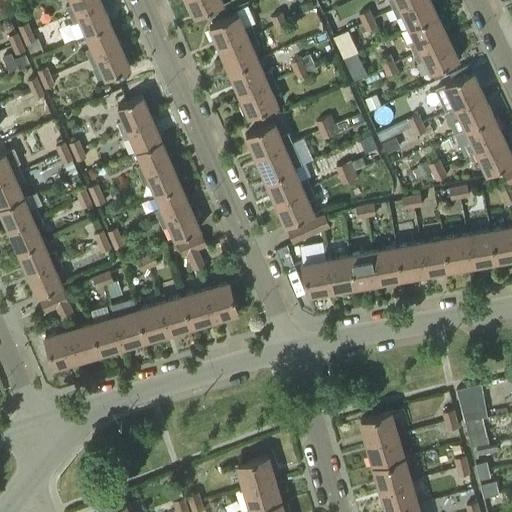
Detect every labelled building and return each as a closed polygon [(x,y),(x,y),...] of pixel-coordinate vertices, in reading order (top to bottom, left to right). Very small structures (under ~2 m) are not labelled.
[(99,0),(72,0),(73,1),(66,4),(70,13),(99,0)] [(80,19),(86,32),(110,22),(100,0),(99,0),(70,13),(74,22),(80,19)] [(188,0),(195,15),(223,3),(221,0),(188,0)] [(310,0),(309,0),(300,4),(303,11),(314,6),(310,0)] [(437,13),(430,0),(407,0),(399,4),(398,3),(392,7),(396,17),(403,14),(409,26),(437,13)] [(285,20),(284,19),(295,14),(291,7),(281,11),(271,15),(274,24),(285,20)] [(362,21),(372,16),(368,8),(359,12),(362,21)] [(220,47),(255,32),(250,22),(244,25),(238,12),(209,24),(220,47)] [(413,52),(447,36),(437,13),(409,26),(415,39),(408,42),(413,52)] [(372,16),(362,21),(366,29),(376,25),(372,16)] [(288,28),(285,20),(274,24),(278,32),(288,28)] [(18,25),(22,34),(31,30),(27,21),(18,25)] [(110,22),(86,32),(92,45),(85,48),(89,57),(120,44),(110,22)] [(22,34),(26,43),(34,39),(31,30),(22,34)] [(8,35),(12,44),(20,40),(16,31),(8,35)] [(220,47),(229,70),(258,58),(252,45),(259,42),(255,32),(220,47)] [(447,36),(413,52),(417,61),(424,58),(430,72),(458,58),(447,36)] [(24,49),(20,40),(12,44),(16,53),(24,49)] [(120,44),(89,57),(93,66),(99,63),(105,77),(129,66),(120,44)] [(345,57),(350,68),(363,62),(358,51),(345,57)] [(29,62),(25,53),(13,58),(11,52),(2,56),(8,71),(17,67),(16,64),(21,62),(22,65),(29,62)] [(304,65),(313,61),(309,53),(301,56),(304,65)] [(380,57),(383,66),(393,61),(389,53),(380,57)] [(294,69),(304,65),(301,56),(291,60),(294,69)] [(229,70),(239,93),(274,77),(270,68),(263,71),(258,58),(229,70)] [(304,65),(308,73),(317,70),(313,61),(304,65)] [(397,70),(393,61),(383,66),(387,74),(397,70)] [(38,68),(41,78),(50,74),(46,65),(38,68)] [(308,73),(304,65),(294,69),(298,78),(308,73)] [(448,109),(483,93),(472,70),(444,83),(451,96),(444,99),(448,109)] [(50,74),(41,78),(45,87),(54,83),(50,74)] [(31,88),(39,84),(35,75),(27,79),(31,88)] [(274,77),(239,93),(249,116),(277,104),(271,90),(278,87),(274,77)] [(43,93),(39,84),(31,88),(35,97),(43,93)] [(366,98),(370,108),(381,104),(377,93),(366,98)] [(466,128),(493,115),(483,93),(448,109),(444,111),(454,133),(466,128)] [(120,130),(151,116),(141,94),(117,104),(123,118),(117,121),(120,130)] [(316,119),(320,128),(329,124),(335,122),(339,120),(335,112),(331,114),(331,113),(316,119)] [(408,117),(411,126),(421,121),(417,113),(408,117)] [(476,150),(504,137),(493,115),(466,128),(472,141),(465,144),(470,154),(477,151),(476,150)] [(161,138),(151,116),(120,130),(124,139),(131,136),(137,149),(161,138)] [(53,119),(42,123),(47,134),(57,129),(53,119)] [(335,122),(329,124),(320,128),(324,137),(344,128),(341,119),(339,120),(335,122)] [(246,132),(256,156),(284,144),(292,140),(288,130),(279,134),(274,120),(246,132)] [(425,130),(421,121),(411,126),(415,134),(425,130)] [(393,124),(377,131),(381,140),(397,132),(393,124)] [(365,151),(377,146),(372,133),(360,138),(365,151)] [(399,147),(394,136),(383,140),(388,151),(399,147)] [(487,173),(511,161),(511,154),(504,137),(476,150),(477,151),(487,173)] [(69,141),(73,150),(81,147),(78,138),(69,141)] [(170,160),(161,138),(137,149),(143,162),(136,165),(140,174),(170,160)] [(59,153),(67,149),(64,140),(56,144),(59,153)] [(302,163),(292,140),(284,144),(256,156),(266,178),(294,166),(294,167),(302,163)] [(0,151),(0,178),(20,170),(17,162),(20,161),(14,146),(0,151)] [(73,150),(77,159),(85,156),(81,147),(73,150)] [(71,158),(67,149),(59,153),(63,162),(71,158)] [(366,164),(362,156),(352,160),(355,167),(355,169),(364,165),(366,164)] [(429,162),(432,170),(442,166),(438,157),(429,162)] [(336,165),(339,173),(349,169),(355,167),(352,160),(351,159),(336,165)] [(426,159),(417,164),(423,174),(432,170),(426,159)] [(156,193),(180,182),(170,160),(140,174),(144,183),(150,180),(156,193)] [(355,167),(349,169),(339,173),(343,182),(366,172),(364,165),(355,169),(355,167)] [(266,178),(275,201),(310,186),(306,176),(299,179),(294,167),(294,166),(266,178)] [(442,166),(432,170),(436,179),(446,174),(442,166)] [(499,186),(509,182),(511,180),(511,166),(494,175),(499,186)] [(68,175),(66,168),(59,171),(62,178),(68,175)] [(24,179),(20,170),(0,178),(0,205),(23,195),(18,182),(24,179)] [(88,185),(92,194),(101,191),(97,182),(88,185)] [(189,205),(180,182),(156,193),(162,206),(155,209),(159,218),(189,205)] [(499,186),(503,195),(511,190),(511,188),(509,182),(499,186)] [(458,185),(460,196),(469,194),(467,183),(458,185)] [(75,188),(78,197),(87,193),(83,185),(75,188)] [(460,196),(458,185),(448,187),(450,198),(460,196)] [(310,186),(275,201),(285,224),(314,212),(308,198),(314,195),(310,186)] [(511,200),(511,190),(503,195),(507,203),(511,200)] [(105,200),(101,191),(92,194),(96,204),(105,200)] [(91,203),(87,193),(78,197),(82,206),(91,203)] [(420,193),(411,194),(413,205),(422,203),(420,193)] [(404,207),(413,205),(411,194),(402,196),(404,207)] [(0,205),(0,207),(9,227),(40,214),(36,205),(29,208),(23,195),(0,205)] [(374,202),(365,204),(367,214),(376,212),(374,202)] [(357,216),(367,214),(365,204),(355,205),(357,216)] [(199,227),(189,205),(159,218),(163,227),(169,224),(175,238),(199,227)] [(324,213),(316,217),(311,219),(316,231),(329,225),(324,213)] [(9,227),(18,249),(42,239),(37,226),(44,223),(40,214),(9,227)] [(287,229),(292,241),(316,231),(311,219),(287,229)] [(511,255),(511,222),(490,227),(495,259),(511,255)] [(108,229),(111,239),(120,235),(116,226),(108,229)] [(490,227),(466,231),(472,263),(495,259),(490,227)] [(106,237),(102,228),(94,232),(98,241),(106,237)] [(449,267),(472,263),(466,231),(443,235),(449,267)] [(187,252),(197,248),(207,243),(202,232),(178,242),(183,254),(187,252)] [(120,235),(111,239),(115,248),(124,244),(120,235)] [(419,240),(425,271),(449,267),(443,235),(419,240)] [(110,247),(106,237),(98,241),(102,250),(110,247)] [(42,239),(18,249),(28,272),(59,258),(55,249),(48,252),(42,239)] [(396,244),(402,275),(425,271),(419,240),(396,244)] [(402,275),(396,244),(373,248),(378,280),(402,275)] [(285,270),(294,266),(287,245),(276,250),(285,270)] [(187,252),(190,260),(200,256),(197,248),(187,252)] [(349,252),(355,284),(378,280),(373,248),(349,252)] [(153,252),(145,255),(149,265),(157,262),(153,252)] [(326,256),(332,288),(355,284),(349,252),(326,256)] [(149,265),(145,255),(136,259),(140,269),(149,265)] [(200,256),(190,260),(194,269),(204,264),(200,256)] [(332,288),(326,256),(302,261),(307,292),(332,288)] [(63,267),(59,258),(28,272),(38,294),(62,284),(56,270),(63,267)] [(100,273),(104,283),(113,280),(109,269),(100,273)] [(104,283),(100,273),(92,276),(96,287),(104,283)] [(104,283),(109,296),(120,292),(116,279),(104,283)] [(228,280),(205,287),(214,317),(237,310),(228,280)] [(191,324),(214,317),(205,287),(182,293),(191,324)] [(56,306),(68,301),(63,288),(40,299),(45,311),(56,306)] [(159,300),(168,330),(191,324),(182,293),(159,300)] [(168,330),(159,300),(137,307),(145,337),(168,330)] [(68,301),(56,306),(61,318),(73,313),(68,301)] [(114,314),(123,344),(145,337),(137,307),(114,314)] [(123,344),(114,314),(91,320),(100,351),(123,344)] [(68,327),(77,357),(100,351),(91,320),(68,327)] [(77,357),(68,327),(45,334),(54,364),(77,357)] [(482,389),(458,394),(459,400),(464,419),(476,417),(476,416),(482,415),(487,414),(485,406),(482,389)] [(445,419),(455,417),(453,408),(443,410),(445,419)] [(360,419),(366,442),(397,433),(390,409),(360,419)] [(476,417),(464,419),(470,443),(488,439),(482,415),(476,416),(476,417)] [(457,426),(455,417),(445,419),(447,428),(457,426)] [(404,456),(397,433),(366,442),(373,465),(404,456)] [(508,440),(496,442),(496,438),(488,439),(470,443),(474,457),(478,457),(477,453),(509,446),(508,440)] [(457,465),(467,463),(464,454),(465,453),(462,440),(451,443),(457,465)] [(244,486),(274,478),(268,454),(237,463),(244,486)] [(411,479),(404,456),(373,465),(380,488),(411,479)] [(477,469),(488,467),(486,459),(475,462),(477,469)] [(469,472),(467,463),(457,465),(459,474),(469,472)] [(490,475),(488,467),(477,469),(479,478),(490,475)] [(250,509),(281,500),(274,478),(244,486),(250,509)] [(495,478),(480,482),(483,495),(499,492),(495,478)] [(380,488),(387,510),(417,501),(411,479),(380,488)] [(183,495),(178,482),(168,485),(173,499),(183,495)] [(187,494),(190,503),(200,499),(197,491),(187,494)] [(186,504),(183,495),(173,499),(176,508),(186,504)] [(203,508),(200,499),(190,503),(193,511),(203,508)] [(250,509),(251,511),(284,511),(281,500),(250,509)] [(466,502),(468,511),(478,509),(476,500),(466,502)] [(387,510),(386,511),(420,511),(417,501),(387,510)] [(129,511),(125,502),(99,511),(129,511)]
